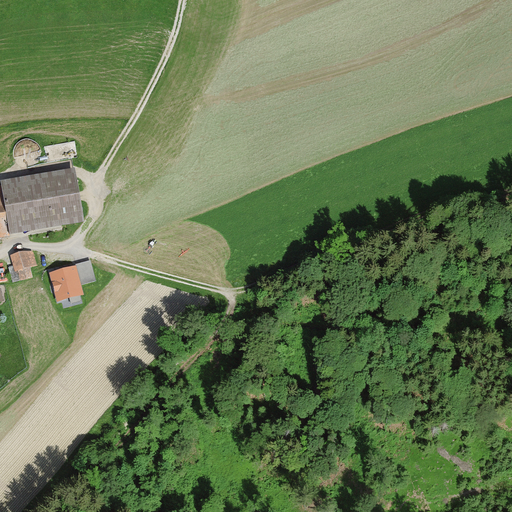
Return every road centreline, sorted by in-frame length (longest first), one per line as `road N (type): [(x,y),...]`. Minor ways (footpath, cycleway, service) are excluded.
road 1 (track): [(0,180),(75,167),(91,183),(92,200),(92,215),(71,244),(0,254)]
road 2 (track): [(91,183),(162,64),(182,0)]
road 3 (track): [(71,244),(223,291)]
